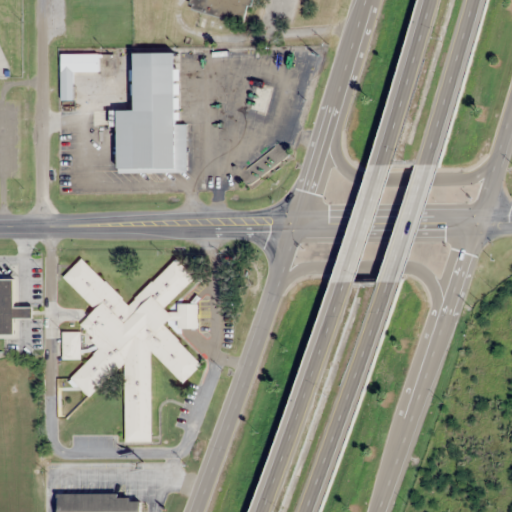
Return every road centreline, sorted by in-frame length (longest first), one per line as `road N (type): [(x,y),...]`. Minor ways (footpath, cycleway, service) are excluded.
road 1 (secondary): [(361,0),(193,511)]
road 2 (secondary): [(0,226),(479,224)]
road 3 (secondary): [(367,511),(479,224),(511,105)]
road 4 (motorway): [(344,282),(263,511)]
road 5 (motorway): [(307,511),(388,282)]
road 6 (residential): [(41,226),(42,0)]
road 7 (secondary): [(443,319),(436,287),(414,268),(305,265),(274,284)]
road 8 (secondary): [(323,135),(343,168),(360,175),(469,177),(496,162)]
road 9 (motorway): [(427,0),(383,163)]
road 10 (motorway): [(428,161),(473,0)]
road 11 (motorway): [(388,282),(428,161)]
road 12 (motorway): [(383,163),(344,282)]
